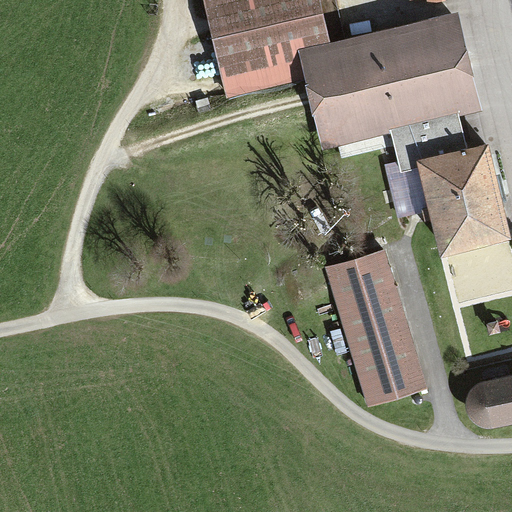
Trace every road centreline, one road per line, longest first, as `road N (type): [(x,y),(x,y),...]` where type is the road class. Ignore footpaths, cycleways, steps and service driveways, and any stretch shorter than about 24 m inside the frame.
road 1 (track): [(511,445),(439,443),(379,426),(268,333),(217,309),(140,304),(0,329)]
road 2 (track): [(69,314),(69,255),(100,159),(178,23),(177,0)]
road 3 (track): [(100,159),(303,97)]
road 4 (track): [(452,444),(398,241)]
